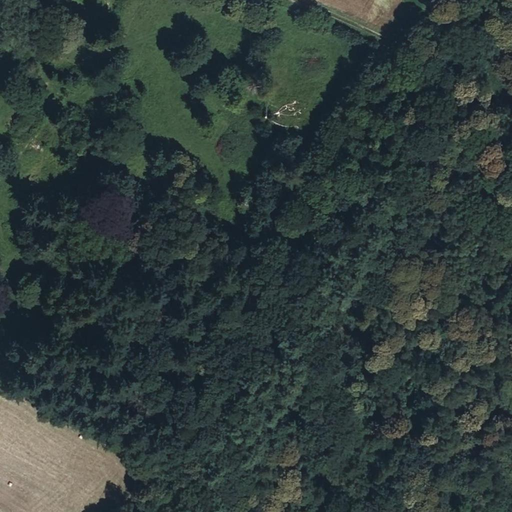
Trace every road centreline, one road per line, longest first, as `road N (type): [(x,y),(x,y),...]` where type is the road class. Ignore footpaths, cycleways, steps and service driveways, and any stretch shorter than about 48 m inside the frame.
road 1 (track): [(402,50),(193,415),(116,511)]
road 2 (track): [(402,50),(287,0)]
